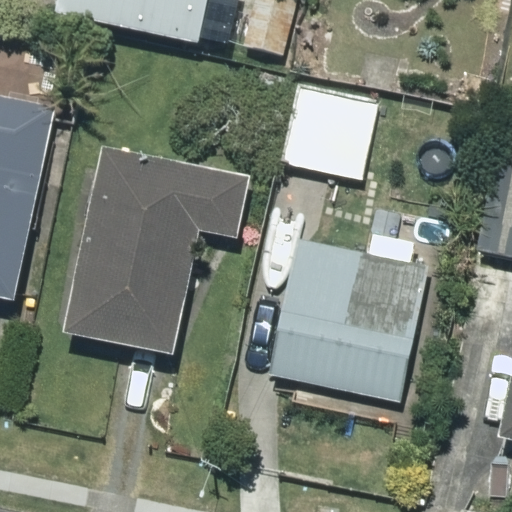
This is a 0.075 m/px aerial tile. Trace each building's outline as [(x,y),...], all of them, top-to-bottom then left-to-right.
[(62,0),(58,21),(198,50),(199,45),(231,51),(241,0),(62,0)] [(254,0),(243,51),(286,62),(300,0),(254,0)] [(305,93),(289,170),(363,186),(380,109),(305,93)] [(0,106),(0,311),(14,314),(55,117),(0,106)] [(461,111),(458,130),(483,133),(485,114),(461,111)] [(511,133),(500,131),(462,336),(511,345),(511,133)] [(104,158),(66,347),(175,368),(201,238),(239,245),(251,187),(104,158)] [(270,386),(361,404),(359,413),(379,417),(381,407),(404,412),(430,274),(414,271),(417,250),(372,241),(368,263),(297,248),(270,386)]
